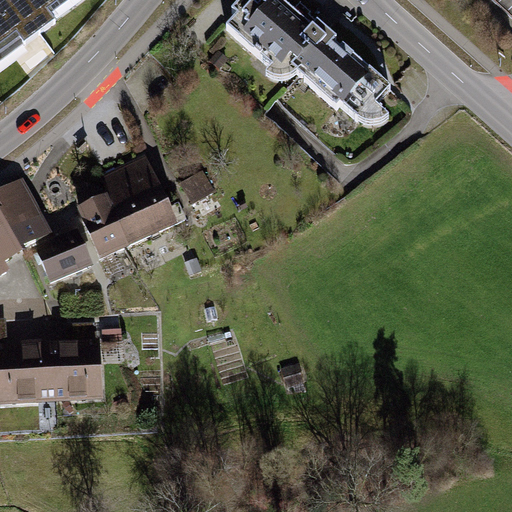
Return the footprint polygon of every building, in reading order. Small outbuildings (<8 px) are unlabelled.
[(90,0),(0,0),(0,69),(92,1),(90,0)] [(256,0),(248,1),(224,28),(265,66),(261,71),(270,78),(286,86),(299,77),(359,129),(376,135),(389,121),(378,110),(391,96),(284,10),(268,0),(256,0)] [(107,193),(132,248),(170,231),(140,164),(102,181),(107,193)] [(192,172),(174,183),(189,206),(206,194),(192,172)] [(0,198),(0,219),(21,256),(46,242),(19,188),(0,198)] [(99,263),(132,248),(107,193),(74,209),(99,263)] [(0,283),(7,280),(0,267),(21,256),(0,219),(0,283)] [(77,237),(34,254),(50,292),(92,275),(77,237)] [(192,257),(181,261),(185,275),(197,272),(192,257)] [(100,337),(43,340),(47,410),(104,406),(100,337)] [(0,412),(47,410),(43,340),(0,342),(0,412)] [(299,367),(281,373),(288,395),(306,389),(299,367)]
